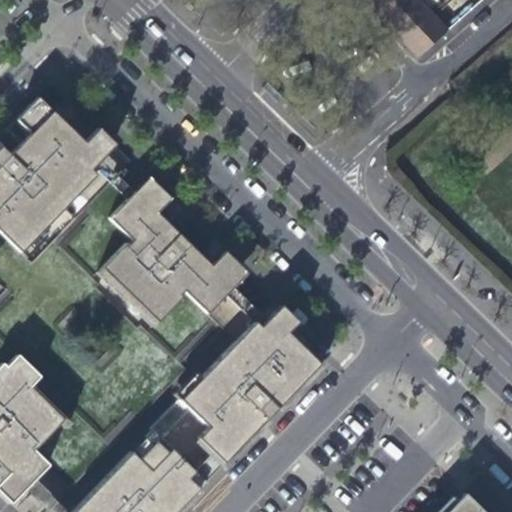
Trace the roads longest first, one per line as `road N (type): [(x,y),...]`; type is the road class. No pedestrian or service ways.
road 1 (residential): [(392,341),(56,21)]
road 2 (residential): [(392,341),(225,511)]
road 3 (residential): [(392,341),(511,458)]
road 4 (residential): [(423,83),(317,194)]
road 5 (tertiary): [(425,303),(317,194)]
road 6 (tertiary): [(317,194),(212,93)]
road 7 (residential): [(304,0),(212,93)]
road 8 (tertiary): [(212,93),(121,0)]
